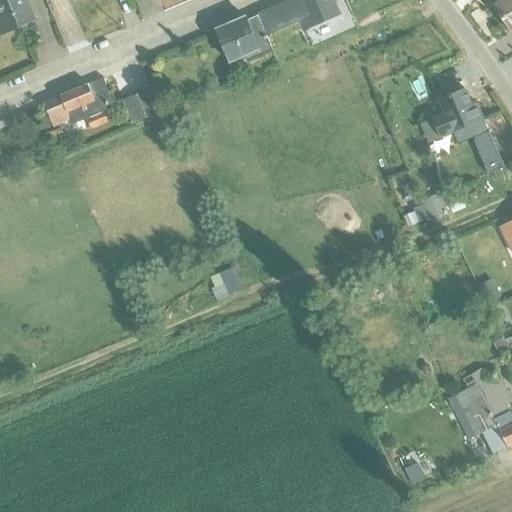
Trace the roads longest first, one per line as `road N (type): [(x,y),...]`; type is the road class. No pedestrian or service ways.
road 1 (tertiary): [(238,0),(0,101)]
road 2 (residential): [(439,0),(511,100)]
